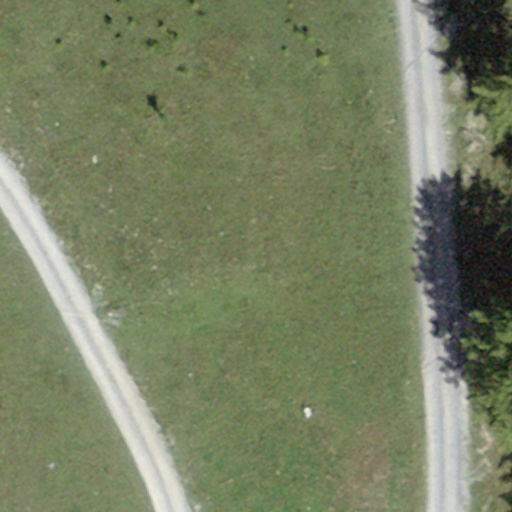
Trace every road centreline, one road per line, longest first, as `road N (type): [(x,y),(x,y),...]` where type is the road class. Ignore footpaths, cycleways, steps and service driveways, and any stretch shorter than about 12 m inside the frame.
road 1 (track): [(461,511),(421,0)]
road 2 (track): [(0,177),(43,239),(173,511)]
